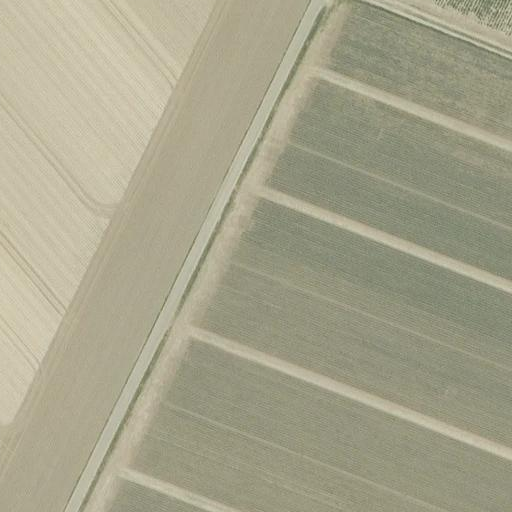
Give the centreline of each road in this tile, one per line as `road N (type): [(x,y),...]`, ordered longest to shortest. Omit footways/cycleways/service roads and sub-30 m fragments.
road 1 (track): [(314,0),(69,511)]
road 2 (track): [(511,56),(368,0)]
